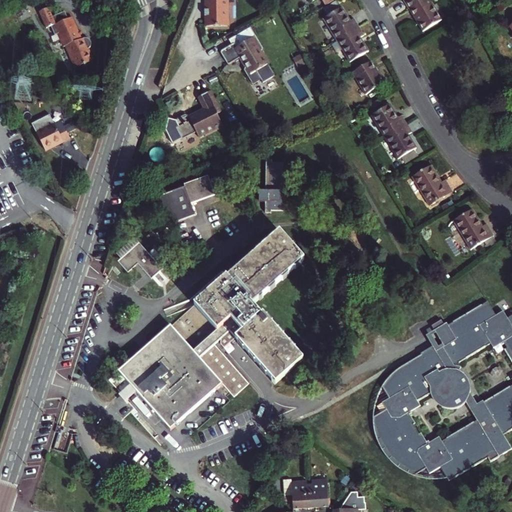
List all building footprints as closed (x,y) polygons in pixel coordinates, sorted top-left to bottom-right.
[(222,0),(223,4),(207,4),(207,14),(206,14),(206,20),(208,20),(208,31),(229,30),(228,3),(237,3),(237,0),(222,0)] [(404,0),(410,9),(424,0),(404,0)] [(428,0),(424,0),(410,9),(424,31),(441,20),(428,0)] [(324,18),(338,40),(358,27),(353,19),(349,21),(341,7),(324,18)] [(50,12),(40,16),(48,33),(52,31),(56,40),(61,37),(63,43),(58,45),(62,53),(67,51),(76,72),(94,65),(89,53),(91,48),(91,47),(89,45),(88,43),(85,43),(83,43),(73,21),(70,22),(67,14),(59,18),(60,20),(55,22),(50,12)] [(363,35),(358,27),(338,40),(351,61),(368,51),(360,38),(363,35)] [(262,52),(264,49),(256,36),(255,35),(252,34),(243,40),(245,43),(241,45),(235,34),(214,46),(218,52),(220,55),(227,67),(240,59),(245,68),(243,73),(249,83),(251,85),(252,85),(259,82),(261,85),(274,77),(275,75),(275,74),(274,72),(262,52)] [(371,62),(354,72),(368,93),(384,83),(371,62)] [(177,127),(183,138),(197,131),(200,136),(224,124),(218,114),(222,112),(211,91),(198,97),(204,109),(192,116),(188,114),(178,118),(177,121),(179,126),(177,127)] [(386,136),(407,123),(402,115),(398,117),(390,104),(372,115),(386,136)] [(386,136),(399,158),(416,147),(408,134),(413,131),(407,123),(386,136)] [(60,124),(34,136),(44,156),(62,147),(59,142),(67,139),(60,124)] [(280,211),(282,163),(273,162),(273,160),(267,160),(266,191),(260,191),(259,201),(266,201),(265,213),(271,213),(271,210),(280,211)] [(417,175),(435,203),(456,189),(449,177),(445,180),(434,164),(417,175)] [(192,205),(215,195),(213,189),(210,181),(208,176),(185,186),(185,188),(157,199),(168,227),(196,216),(192,205)] [(224,176),(210,181),(213,189),(227,184),(224,176)] [(457,219),(475,247),(496,234),(490,222),(485,225),(474,208),(457,219)] [(238,328),(234,332),(237,335),(240,335),(244,339),(244,343),(248,347),(252,347),(255,351),(255,355),(259,360),(263,360),(266,364),(266,368),(270,373),(273,373),(276,376),(303,352),(294,343),(291,344),(287,339),(287,335),(283,331),(280,331),(276,327),(276,323),(271,318),(268,319),(265,315),(266,311),(262,307),(259,309),(251,299),(258,293),(256,290),(260,287),(264,288),(268,284),(268,280),(273,276),(276,277),(281,273),(281,269),(284,265),(288,266),(293,262),(293,258),(297,254),(300,255),(303,253),(279,225),(269,232),(269,235),(260,244),(257,244),(251,248),(251,252),(247,256),(243,256),(238,260),(238,264),(233,268),(230,268),(226,271),(225,270),(217,278),(192,299),(170,320),(108,375),(115,382),(124,374),(129,380),(138,372),(145,380),(136,387),(172,426),(224,380),(235,393),(250,380),(214,339),(219,335),(233,322),(238,328)] [(138,238),(115,258),(125,268),(137,258),(150,273),(151,272),(160,263),(138,238)] [(160,263),(151,272),(156,278),(167,268),(162,262),(160,263)] [(213,273),(217,278),(225,270),(221,265),(213,273)] [(511,314),(510,316),(505,309),(487,301),(448,324),(446,322),(443,324),(440,319),(430,326),(432,330),(424,335),(430,346),(419,353),(419,355),(418,355),(415,357),(412,358),(407,361),(402,364),(398,367),(395,369),(392,373),(389,376),(387,378),(385,381),(382,386),(389,398),(382,402),(386,409),(374,418),(374,419),(374,424),(375,429),(376,434),(379,441),(381,446),(384,451),(385,454),(388,457),(393,462),(398,468),(409,474),(415,478),(427,469),(431,474),(441,468),(450,482),(488,460),(490,464),(511,450),(511,448),(504,435),(511,429),(511,314)] [(233,322),(219,335),(219,337),(223,342),(234,332),(238,328),(233,322)] [(138,372),(129,380),(136,387),(145,380),(138,372)] [(124,374),(115,382),(121,388),(129,380),(124,374)] [(130,383),(118,393),(125,400),(136,390),(130,383)] [(311,484),(309,484),(310,508),(328,507),(326,479),(311,480),(311,484)] [(310,508),(309,484),(306,484),(305,480),(290,481),(292,510),(310,508)]
